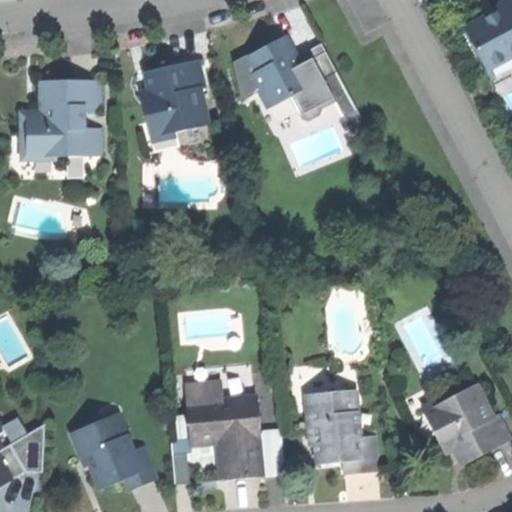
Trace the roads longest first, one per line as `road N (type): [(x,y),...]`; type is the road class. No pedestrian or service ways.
road 1 (residential): [(511,219),(404,0)]
road 2 (residential): [(0,15),(138,0)]
